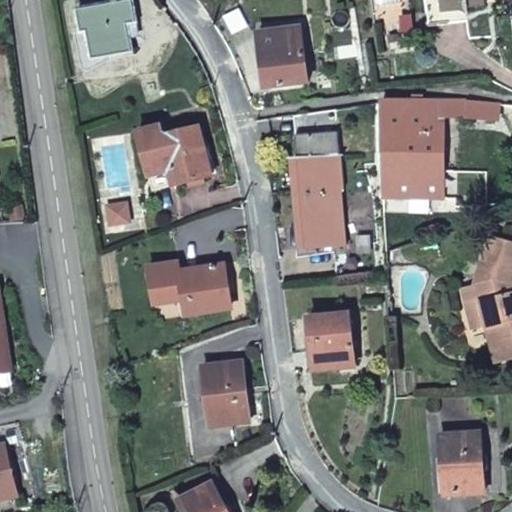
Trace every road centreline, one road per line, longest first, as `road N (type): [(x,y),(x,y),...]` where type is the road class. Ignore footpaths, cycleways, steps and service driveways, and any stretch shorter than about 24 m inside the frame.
road 1 (residential): [(183,0),(223,54),(243,117),(292,424),(325,495),(353,511)]
road 2 (tertiary): [(108,511),(30,0)]
